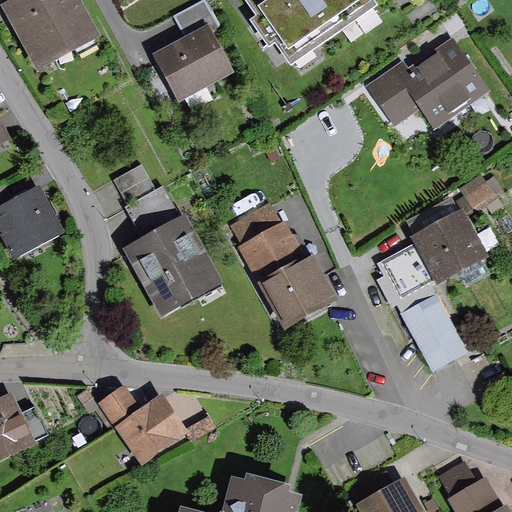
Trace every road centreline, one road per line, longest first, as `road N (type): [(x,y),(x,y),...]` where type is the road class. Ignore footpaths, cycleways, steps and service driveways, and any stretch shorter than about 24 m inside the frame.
road 1 (residential): [(511,459),(396,417),(276,389),(93,373)]
road 2 (residential): [(0,67),(90,221),(93,373)]
